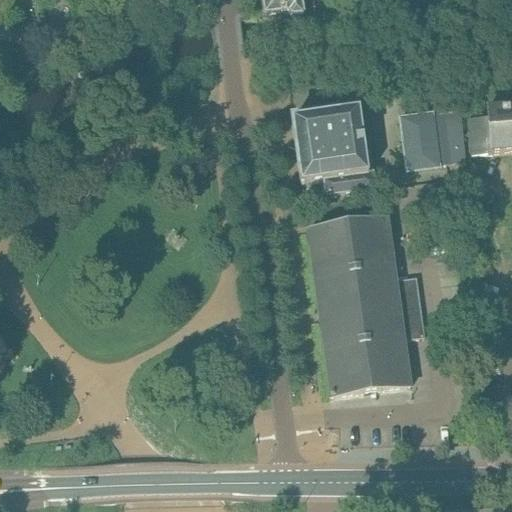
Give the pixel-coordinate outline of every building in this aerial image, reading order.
[(152,10),(173,8),(192,5),(190,0),(144,0),(146,11),(152,10)] [(260,0),(263,21),(288,18),(288,23),(291,23),(297,22),(302,21),(301,14),(300,7),(313,5),(312,0),(260,0)] [(342,0),(319,0),(321,21),(343,19),(342,0)] [(473,0),(352,0),(352,2),(472,9),(473,0)] [(152,10),(153,22),(193,17),(193,15),(190,16),(189,7),(192,7),(192,5),(173,8),(152,10)] [(458,114),(455,93),(433,96),(436,117),(458,114)] [(300,187),(322,184),(371,176),(367,176),(358,111),(290,122),(300,187)] [(487,120),(468,122),(471,164),(511,159),(511,111),(486,114),(487,120)] [(433,139),(404,143),(408,172),(466,164),(459,114),(458,114),(436,117),(430,118),(433,139)] [(372,182),(371,176),(322,184),(324,200),(389,190),(387,180),(372,182)] [(308,234),(306,234),(317,310),(318,318),(329,402),(331,402),(410,391),(403,344),(406,343),(424,341),(415,282),(395,284),(387,227),(386,223),(308,234)] [(73,476),(73,488),(86,487),(87,499),(87,500),(87,506),(122,505),(123,505),(123,499),(123,498),(122,475),(122,473),(122,468),(121,468),(72,469),(73,475),(73,476)]
